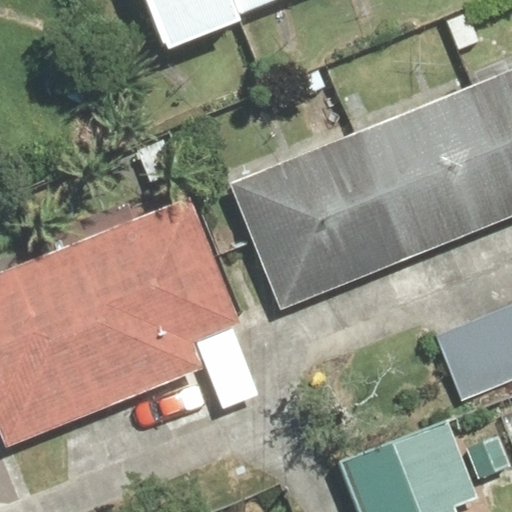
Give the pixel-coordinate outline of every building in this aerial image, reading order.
[(147,0),(168,56),(244,28),(240,17),(286,0),(147,0)] [(511,73),(231,185),(281,310),(511,218),(511,73)] [(191,199),(0,274),(0,430),(7,449),(205,371),(195,344),(242,325),(191,199)] [(511,305),(436,337),(463,404),(511,383),(511,305)] [(473,511),(489,506),(481,484),(511,472),(511,443),(509,435),(468,450),(456,418),(343,460),(361,511),(473,511)]
